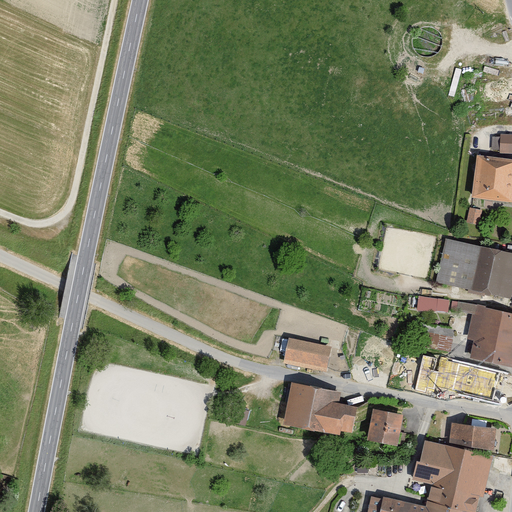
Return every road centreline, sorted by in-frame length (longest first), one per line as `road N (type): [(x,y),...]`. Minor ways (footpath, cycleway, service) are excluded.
road 1 (residential): [(511,420),(261,368),(0,253)]
road 2 (primary): [(139,0),(35,511)]
road 3 (track): [(0,210),(41,224),(71,201),(115,0)]
road 4 (unknown): [(430,404),(404,482),(348,483)]
